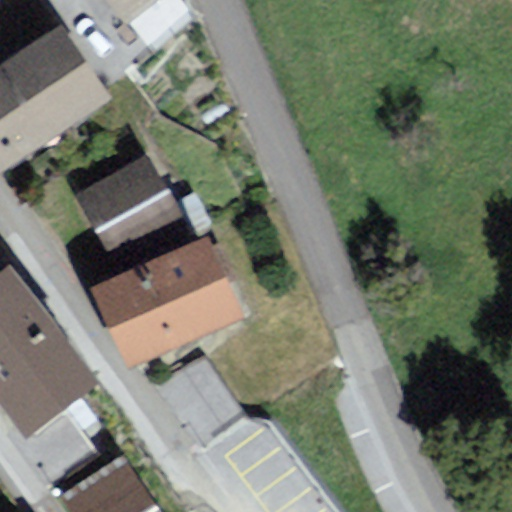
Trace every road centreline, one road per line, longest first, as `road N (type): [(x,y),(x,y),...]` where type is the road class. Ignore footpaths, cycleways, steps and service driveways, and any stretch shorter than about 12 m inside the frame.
road 1 (residential): [(436,511),(217,0)]
road 2 (residential): [(0,221),(203,511)]
